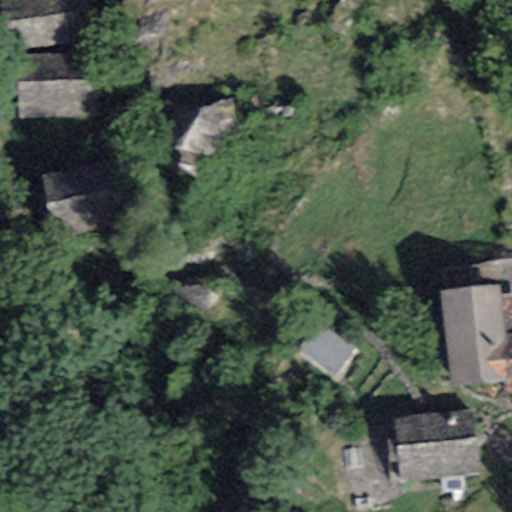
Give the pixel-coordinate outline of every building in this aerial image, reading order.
[(85,0),(0,0),(0,34),(88,28),(85,0)] [(94,52),(8,54),(9,110),(95,109),(94,52)] [(126,227),(116,159),(32,172),(43,239),(126,227)] [(511,330),(502,332),(494,272),(438,280),(451,375),(493,369),(496,395),(511,392),(511,330)] [(479,468),(474,409),(400,415),(404,474),(479,468)]
